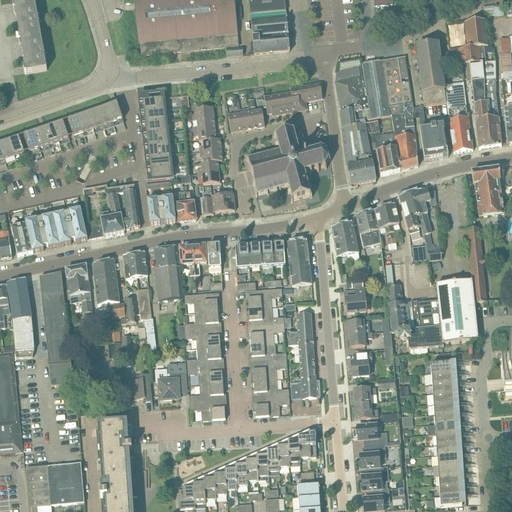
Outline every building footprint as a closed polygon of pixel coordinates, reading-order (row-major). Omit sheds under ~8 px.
[(35,7),(33,0),(14,0),(16,10),(35,7)] [(135,0),(140,44),(237,35),(233,0),(135,0)] [(248,0),(250,16),(286,12),(284,0),(248,0)] [(502,5),(492,7),(495,17),(504,15),(502,5)] [(21,42),(40,39),(35,7),(16,10),(21,42)] [(289,53),(286,12),(250,16),(254,56),(289,53)] [(461,54),(461,66),(465,66),(467,83),(471,83),(479,151),(481,151),(481,150),(499,147),(499,148),(501,147),(497,102),(496,94),(495,62),(482,64),(480,48),(487,47),(486,30),(485,21),(465,22),(466,39),(468,48),(459,49),(459,54),(461,54)] [(25,74),(46,71),(40,39),(21,42),(27,73),(25,74)] [(503,109),(511,107),(511,80),(511,79),(510,55),(509,40),(500,41),(501,56),(503,79),(500,79),(503,109)] [(416,49),(424,107),(446,105),(454,155),(473,152),(467,118),(463,84),(443,87),(439,55),(438,46),(416,49)] [(492,47),(484,47),(485,55),(493,54),(492,47)] [(226,51),(226,58),(243,57),(242,49),(226,51)] [(461,54),(459,54),(443,55),(444,67),(456,66),(461,66),(461,54)] [(405,58),(381,62),(376,63),(368,65),(362,65),(362,66),(369,111),(362,112),(362,109),(340,114),(347,169),(351,190),(358,189),(357,187),(376,183),(375,179),(374,174),(365,123),(389,118),(389,117),(388,108),(412,105),(412,104),(405,58)] [(337,74),(336,75),(335,84),(341,112),(340,112),(340,114),(362,109),(362,112),(369,111),(362,66),(347,70),(347,69),(346,68),(343,69),(343,70),(343,71),(338,73),(337,74)] [(305,104),(322,100),(320,85),(290,90),(291,94),(264,99),(267,116),(272,115),(272,118),(301,113),(300,111),(306,110),(305,104)] [(144,113),(165,111),(163,100),(159,100),(159,98),(150,99),(151,101),(138,103),(139,110),(143,110),(144,113)] [(117,104),(107,108),(112,124),(123,121),(117,104)] [(414,114),(412,105),(388,108),(389,117),(392,116),(395,138),(399,161),(398,162),(400,173),(418,168),(417,157),(415,136),(414,127),(412,114),(414,114)] [(424,108),(424,107),(418,108),(421,131),(419,131),(424,162),(448,158),(443,127),(426,130),(424,119),(422,118),(422,112),(423,112),(423,108),(424,108)] [(511,145),(511,107),(503,109),(507,146),(511,145)] [(112,124),(107,108),(97,111),(103,128),(112,124)] [(197,122),(214,120),(213,109),(196,111),(197,116),(192,117),(193,122),(197,122)] [(249,110),(250,114),(252,131),(265,128),(262,112),(256,113),(255,109),(249,110)] [(252,131),(250,114),(249,110),(240,111),(238,112),(242,132),(252,131)] [(103,128),(97,111),(87,114),(93,131),(103,128)] [(165,111),(144,113),(139,114),(140,121),(145,121),(145,125),(166,122),(165,111)] [(242,132),(238,112),(233,112),(234,117),(228,118),(231,134),(242,132)] [(87,114),(78,118),(84,134),(93,131),(87,114)] [(84,134),(78,118),(68,121),(74,138),(84,134)] [(214,120),(197,122),(197,127),(193,128),(194,133),(215,131),(214,120)] [(166,122),(145,125),(141,125),(142,133),(146,132),(146,136),(167,134),(166,122)] [(63,123),(53,126),(59,143),(69,139),(63,123)] [(53,126),(43,130),(49,146),(59,143),(53,126)] [(43,130),(34,133),(39,150),(49,146),(43,130)] [(276,137),(274,135),(273,137),(276,138),(279,152),(249,160),(247,159),(246,160),(248,162),(250,170),(248,170),(249,172),(251,171),(254,184),(252,185),(253,186),(254,186),(257,195),(256,197),(257,198),(258,196),(289,188),(292,200),(291,203),(292,204),(294,201),(309,198),(312,199),(312,197),(310,196),(305,176),(312,174),(311,172),(324,168),(325,170),(327,169),(325,167),(328,162),(331,162),(331,161),(328,160),(327,155),(329,153),(328,152),(326,153),(321,150),(321,148),(319,148),(319,150),(314,152),(313,149),(311,145),(298,149),(294,134),(295,131),(293,130),(292,133),(276,137)] [(215,131),(194,133),(194,137),(198,137),(199,143),(220,141),(216,141),(215,131)] [(39,150),(34,133),(24,136),(29,153),(39,150)] [(167,134),(146,136),(142,137),(143,144),(147,144),(148,147),(168,145),(167,134)] [(400,173),(398,162),(396,150),(389,151),(387,136),(380,138),(383,151),(385,151),(389,175),(400,173)] [(9,142),(14,158),(24,155),(19,138),(9,142)] [(383,151),(380,138),(374,139),(380,177),(389,175),(385,151),(383,151)] [(220,141),(199,143),(203,143),(204,149),(200,149),(200,154),(221,152),(220,141)] [(14,158),(9,142),(0,144),(0,147),(5,162),(14,158)] [(168,145),(148,147),(143,148),(144,155),(149,155),(149,159),(170,156),(168,145)] [(222,162),(221,152),(200,154),(200,159),(205,158),(205,164),(222,162)] [(170,156),(149,159),(145,159),(145,167),(150,166),(150,170),(171,168),(170,156)] [(205,164),(201,164),(202,170),(197,171),(198,176),(219,174),(218,163),(222,163),(222,162),(205,164)] [(171,168),(150,170),(146,171),(147,178),(151,178),(152,182),(172,180),(171,168)] [(472,173),(472,174),(473,185),(475,185),(479,219),(504,215),(499,182),(500,182),(499,170),(472,173)] [(219,174),(198,176),(198,180),(202,180),(203,186),(220,185),(219,174)] [(191,178),(181,179),(181,185),(183,185),(183,187),(192,186),(191,178)] [(33,254),(44,251),(49,250),(71,245),(76,244),(87,242),(88,242),(81,211),(77,196),(83,186),(79,184),(75,182),(66,200),(69,213),(26,223),(25,223),(22,210),(8,213),(11,229),(18,257),(18,258),(33,255),(33,254)] [(122,220),(124,232),(140,229),(139,219),(135,188),(122,190),(123,194),(123,196),(127,219),(122,220)] [(185,193),(187,223),(197,222),(195,202),(191,203),(190,194),(187,195),(187,191),(187,188),(183,188),(184,193),(185,193)] [(117,197),(123,196),(123,194),(122,190),(107,191),(108,198),(117,197)] [(411,194),(399,198),(401,203),(402,206),(402,207),(406,221),(410,235),(420,232),(419,228),(420,228),(421,228),(424,237),(427,248),(432,247),(430,235),(428,224),(429,223),(426,216),(428,215),(426,211),(432,209),(427,190),(426,190),(421,192),(421,191),(411,194)] [(217,196),(212,197),(211,197),(213,214),(224,213),(222,192),(217,193),(217,196)] [(222,192),(224,213),(235,212),(233,195),(227,196),(226,192),(222,192)] [(185,193),(184,193),(182,193),(183,195),(179,196),(180,204),(176,205),(178,224),(187,223),(185,193)] [(211,197),(212,197),(212,194),(207,194),(207,200),(201,200),(202,218),(214,216),(213,214),(211,197)] [(89,241),(104,238),(104,239),(125,235),(124,232),(122,220),(117,197),(108,198),(112,218),(109,219),(108,213),(100,215),(101,221),(100,221),(101,225),(95,226),(92,227),(89,227),(87,228),(88,231),(89,241)] [(173,198),(147,201),(150,226),(161,225),(160,224),(165,224),(165,225),(176,223),(173,198)] [(384,209),(374,212),(379,231),(385,229),(387,235),(390,234),(395,232),(393,227),(399,224),(394,205),(384,209)] [(374,212),(356,217),(357,221),(363,249),(380,245),(381,245),(381,244),(381,243),(380,239),(379,231),(374,212)] [(472,231),(467,231),(472,282),(474,305),(486,304),(479,230),(477,230),(476,226),(475,226),(475,223),(474,223),(473,221),(471,222),(472,231)] [(352,223),(331,229),(336,259),(359,255),(352,223)] [(0,242),(0,243),(0,242),(0,261),(12,260),(8,232),(0,234),(0,242)] [(306,241),(292,243),(286,244),(292,288),(312,286),(306,241)] [(271,245),(260,246),(259,246),(261,269),(273,268),(271,245)] [(284,245),(272,245),(271,245),(273,268),(285,267),(284,245)] [(192,247),(194,278),(199,277),(199,271),(197,271),(196,265),(207,264),(205,246),(192,247)] [(219,246),(213,247),(207,247),(209,273),(221,272),(219,246)] [(259,246),(247,247),(249,269),(261,269),(259,246)] [(194,278),(192,247),(179,248),(181,265),(182,266),(191,265),(192,271),(189,272),(190,278),(194,278)] [(235,248),(235,251),(231,251),(232,259),(236,259),(237,270),(249,269),(247,247),(235,248)] [(427,248),(411,250),(413,264),(429,262),(428,253),(427,248)] [(183,301),(178,258),(177,249),(154,251),(156,271),(155,271),(158,304),(183,301)] [(429,262),(429,263),(442,261),(441,251),(428,253),(429,262)] [(144,254),(134,256),(137,280),(147,278),(144,254)] [(137,280),(134,256),(123,258),(126,282),(137,280)] [(113,261),(93,266),(98,307),(119,304),(113,261)] [(392,266),(386,267),(388,287),(394,286),(392,266)] [(94,323),(93,314),(86,268),(66,272),(71,306),(82,304),(83,315),(88,314),(89,323),(94,323)] [(73,386),(62,284),(61,274),(60,274),(60,275),(40,279),(49,367),(51,388),(73,386)] [(26,282),(7,286),(13,323),(16,353),(16,360),(33,359),(34,352),(31,320),(26,282)] [(443,346),(468,343),(478,342),(474,305),(472,282),(436,286),(437,296),(438,302),(417,304),(417,302),(411,302),(413,330),(404,331),(400,287),(387,288),(388,298),(390,320),(392,334),(390,335),(400,334),(400,339),(403,341),(406,341),(408,339),(409,351),(443,348),(443,346)] [(210,292),(213,292),(223,292),(222,284),(210,285),(210,292)] [(248,285),(238,286),(238,293),(245,292),(245,293),(251,293),(250,285),(248,285)] [(7,289),(0,289),(0,330),(5,329),(2,308),(9,307),(7,289)] [(249,311),(272,310),(271,299),(282,298),(282,291),(256,292),(251,293),(245,293),(245,300),(248,300),(248,304),(249,311)] [(355,316),(358,315),(357,315),(366,314),(364,291),(344,292),(344,293),(348,293),(348,300),(346,300),(348,315),(354,315),(355,316)] [(139,307),(150,305),(149,292),(138,293),(139,307)] [(217,306),(217,302),(220,302),(219,295),(209,296),(184,297),(185,305),(194,304),(194,315),(218,313),(217,306)] [(136,324),(135,311),(133,301),(124,302),(127,319),(120,320),(121,326),(136,324)] [(150,305),(139,307),(140,316),(143,316),(144,316),(151,315),(150,305)] [(112,308),(114,318),(114,319),(125,318),(124,306),(112,308)] [(249,319),(249,322),(247,322),(247,329),(284,327),(284,319),(273,320),(272,310),(249,311),(249,319)] [(218,313),(194,315),(195,325),(184,326),(185,334),(222,331),(221,324),(219,324),(218,321),(218,313)] [(313,344),(311,316),(297,317),(298,334),(291,334),(287,334),(287,339),(288,339),(288,348),(299,347),(299,345),(313,344)] [(154,323),(145,324),(149,355),(157,354),(154,323)] [(349,337),(365,335),(364,323),(348,324),(349,337)] [(285,334),(284,327),(247,329),(248,336),(250,336),(251,340),(251,347),(275,346),(274,335),(285,334)] [(222,331),(185,334),(185,341),(196,340),(197,351),(220,349),(220,342),(220,338),(222,338),(222,331)] [(121,343),(120,333),(103,335),(104,345),(121,343)] [(390,333),(383,334),(384,348),(391,348),(390,333)] [(349,337),(350,349),(366,347),(365,340),(373,340),(372,335),(365,335),(349,337)] [(504,391),(504,392),(501,393),(499,395),(499,398),(500,401),(502,403),(505,403),(511,402),(511,336),(511,339),(509,348),(509,358),(501,358),(503,380),(504,391)] [(123,352),(131,351),(130,339),(122,339),(123,352)] [(315,372),(313,344),(299,345),(299,347),(301,373),(315,372)] [(109,361),(122,360),(121,345),(108,345),(109,361)] [(251,347),(252,358),(249,358),(250,365),(287,363),(286,355),(275,356),(275,346),(251,347)] [(393,365),(391,348),(384,348),(385,354),(387,354),(389,366),(393,365)] [(220,349),(197,351),(197,361),(187,362),(187,370),(224,367),(224,360),(221,360),(221,357),(220,349)] [(0,456),(22,454),(12,354),(0,355),(0,456)] [(353,378),(357,378),(369,377),(368,363),(372,362),(371,354),(354,356),(355,363),(352,363),(353,378)] [(287,363),(250,365),(250,372),(253,372),(253,376),(253,383),(277,381),(276,371),(287,370),(287,363)] [(452,364),(431,366),(432,376),(453,375),(457,374),(456,364),(452,364)] [(224,367),(187,370),(188,377),(198,376),(199,387),(223,385),(222,378),(222,374),(224,374),(224,367)] [(315,372),(301,373),(302,384),(291,385),(291,391),(292,401),(302,400),(302,401),(317,399),(320,399),(319,382),(316,383),(315,372)] [(178,393),(186,392),(185,374),(169,375),(169,382),(159,383),(160,394),(160,396),(161,402),(179,401),(178,393)] [(453,375),(432,376),(432,386),(454,385),(458,385),(457,374),(453,375)] [(129,378),(129,383),(131,403),(143,402),(144,404),(152,403),(149,376),(129,378)] [(254,391),(254,394),(252,394),(252,401),(289,399),(289,391),(278,392),(277,381),(253,383),(254,391)] [(395,381),(378,382),(378,390),(395,389),(395,381)] [(223,385),(199,387),(200,397),(189,398),(190,405),(226,403),(226,396),(224,396),(223,393),(223,385)] [(454,385),(432,386),(433,396),(454,395),(458,395),(458,385),(454,385)] [(355,406),(371,405),(370,396),(377,396),(376,389),(354,391),(355,406)] [(454,395),(433,396),(434,407),(455,405),(459,405),(458,395),(454,395)] [(290,406),(289,399),(252,401),(253,408),(255,408),(255,411),(256,419),(276,418),(280,418),(279,407),(290,406)] [(227,410),(226,403),(190,405),(190,409),(190,413),(201,412),(202,423),(225,421),(225,414),(225,410),(227,410)] [(371,405),(355,406),(356,421),(379,419),(378,412),(372,413),(371,405)] [(455,405),(434,407),(434,417),(456,415),(460,415),(459,405),(455,405)] [(397,415),(381,417),(381,425),(398,424),(397,415)] [(456,415),(434,417),(435,427),(456,426),(460,425),(460,415),(456,415)] [(98,426),(98,430),(96,430),(98,460),(100,460),(102,486),(100,487),(101,499),(101,511),(133,511),(133,498),(137,498),(137,497),(136,497),(136,492),(132,492),(130,458),(134,458),(133,451),(132,451),(131,447),(129,448),(128,424),(98,426)] [(456,426),(435,427),(436,437),(457,436),(461,435),(460,425),(456,426)] [(387,446),(386,434),(377,435),(376,426),(357,427),(358,442),(363,442),(364,448),(387,446)] [(315,434),(309,435),(309,432),(303,435),(303,436),(304,439),(299,439),(298,439),(300,460),(317,459),(315,434)] [(457,436),(436,437),(436,447),(458,446),(462,446),(461,435),(457,436)] [(293,444),(288,444),(290,469),(290,465),(300,464),(300,460),(298,439),(299,439),(299,437),(293,440),(293,444)] [(282,444),(282,445),(283,448),(278,449),(277,449),(279,473),(279,469),(290,469),(288,444),(288,442),(282,444)] [(279,473),(277,449),(278,449),(278,446),(272,449),(272,450),(272,453),(267,453),(269,478),(269,474),(279,473)] [(387,468),(380,469),(379,461),(386,460),(385,447),(387,447),(387,446),(364,448),(364,455),(359,456),(360,462),(358,463),(358,469),(360,469),(361,471),(366,470),(387,468)] [(458,446),(436,447),(437,458),(458,456),(463,456),(462,446),(458,446)] [(261,454),(262,458),(257,458),(256,458),(258,483),(266,482),(266,478),(269,478),(267,453),(267,451),(261,454)] [(251,458),(251,459),(251,462),(246,463),(248,487),(248,483),(258,483),(256,458),(257,458),(257,456),(251,458)] [(458,456),(437,458),(438,468),(459,466),(463,466),(463,456),(458,456)] [(241,467),(236,467),(235,467),(237,492),(237,488),(248,487),(246,463),(246,460),(240,463),(240,464),(241,467)] [(48,468),(51,507),(84,504),(81,465),(48,468)] [(230,471),(225,472),(227,497),(227,493),(231,492),(231,498),(237,498),(237,492),(235,467),(236,467),(236,465),(230,468),(230,471)] [(459,466),(438,468),(439,478),(460,476),(464,476),(463,466),(459,466)] [(51,511),(51,507),(48,468),(26,470),(29,511),(51,511)] [(389,491),(388,491),(386,491),(386,483),(388,483),(387,469),(366,471),(366,477),(361,478),(362,485),(360,485),(360,492),(362,491),(363,493),(368,493),(389,491)] [(220,476),(215,476),(214,477),(216,501),(216,497),(227,497),(225,472),(225,470),(219,472),(219,473),(220,476)] [(209,481),(204,481),(206,506),(206,502),(216,501),(214,477),(215,476),(214,474),(208,477),(209,477),(209,481)] [(460,476),(439,478),(439,488),(460,487),(465,486),(464,476),(460,476)] [(198,485),(194,486),(193,486),(195,511),(195,507),(206,506),(204,481),(204,479),(198,482),(198,485)] [(187,486),(188,487),(188,490),(182,490),(183,496),(179,496),(179,506),(180,511),(195,511),(193,486),(194,486),(193,484),(187,486)] [(319,485),(315,485),(302,486),(297,486),(298,499),(319,497),(319,485)] [(460,487),(439,488),(440,498),(461,497),(465,497),(465,486),(460,487)] [(368,493),(368,499),(363,500),(364,507),(363,507),(363,511),(383,511),(383,504),(390,504),(389,491),(368,493)] [(320,509),(319,497),(298,499),(299,511),(320,509)] [(461,497),(440,498),(441,509),(462,507),(466,507),(465,497),(461,497)]
